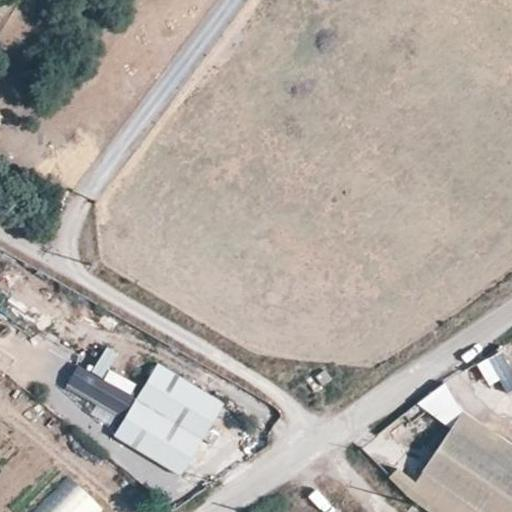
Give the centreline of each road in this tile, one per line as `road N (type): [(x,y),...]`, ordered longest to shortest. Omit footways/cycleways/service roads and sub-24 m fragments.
road 1 (unclassified): [(0,230),(334,432)]
road 2 (unclassified): [(334,432),(511,308)]
road 3 (unclassified): [(217,511),(334,432)]
